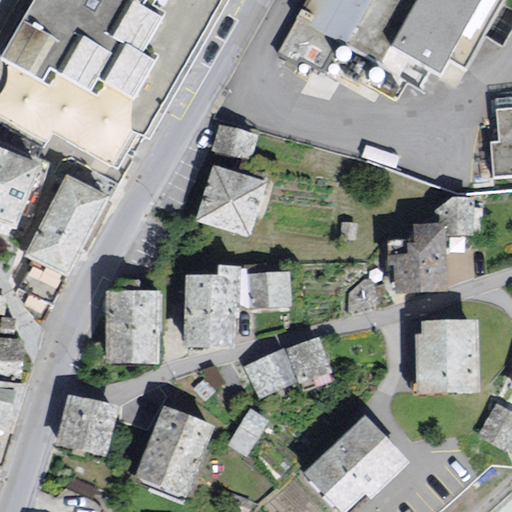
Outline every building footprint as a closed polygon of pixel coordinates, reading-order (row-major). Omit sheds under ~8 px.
[(23,0),(0,49),(0,59),(112,115),(169,0),(23,0)] [(155,136),(223,0),(169,0),(112,115),(155,136)] [(303,0),(296,12),(382,62),(391,48),(442,77),(486,0),(303,0)] [(511,111),(499,113),(502,141),(492,142),(495,176),(511,174),(511,111)] [(256,135),(217,125),(211,152),(250,161),(256,135)] [(44,167),(0,153),(0,222),(1,223),(24,231),(44,167)] [(266,184),(211,168),(196,221),(251,236),(266,184)] [(108,201),(72,181),(30,258),(66,278),(108,201)] [(446,233),(473,234),(474,197),(447,197),(446,233)] [(358,238),(361,221),(342,218),(339,235),(358,238)] [(410,290),(415,290),(447,288),(444,221),(412,223),(413,242),(407,242),(407,253),(388,254),(390,291),(410,290)] [(213,268),(213,275),(187,275),(186,346),(238,348),(239,306),(240,269),(213,268)] [(291,271),(240,269),(239,306),(289,308),(291,271)] [(350,291),(350,314),(380,307),(379,288),(374,288),(374,277),(363,277),(350,291)] [(158,292),(104,291),(104,364),(158,364),(158,292)] [(477,323),(420,322),(420,394),(476,394),(477,323)] [(319,338),(286,349),(296,378),(297,382),(330,371),(319,338)] [(0,341),(0,374),(23,375),(24,342),(0,341)] [(284,352),(249,368),(260,393),(296,378),(284,352)] [(23,389),(0,384),(0,430),(15,433),(23,389)] [(119,406),(68,396),(58,446),(108,457),(119,406)] [(511,439),(511,413),(497,404),(479,435),(505,451),(511,439)] [(215,427),(164,406),(135,479),(186,499),(215,427)] [(252,407),(231,446),(248,458),(268,418),(252,407)] [(410,464),(364,416),(301,476),(335,511),(348,511),(365,496),(371,502),(410,464)] [(458,511),(494,484),(477,463),(413,511),(458,511)]
